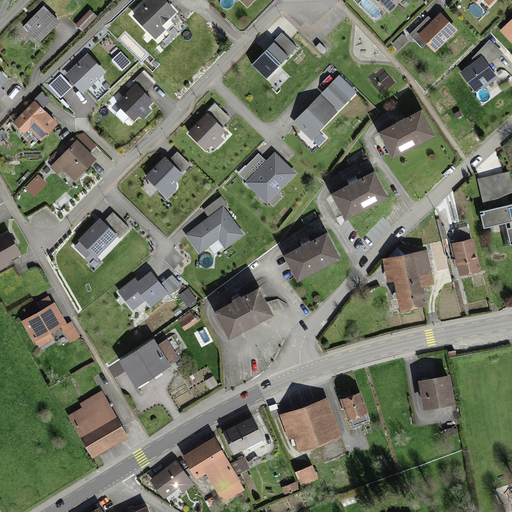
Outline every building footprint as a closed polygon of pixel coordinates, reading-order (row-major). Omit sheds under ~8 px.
[(143,0),(126,17),(152,44),(180,18),(169,6),(175,0),(143,0)] [(379,0),(391,12),(397,6),(394,2),(396,0),(379,0)] [(42,10),(26,26),(42,41),(58,24),(42,10)] [(89,12),(77,25),(83,31),(95,18),(89,12)] [(460,34),(443,14),(431,24),(420,33),(430,45),(438,53),(460,34)] [(420,33),(431,24),(428,21),(409,37),(421,52),(430,45),(420,33)] [(511,22),(501,33),(511,43),(511,22)] [(280,36),(250,70),(267,85),(297,51),(280,36)] [(88,55),(65,77),(83,95),(105,74),(88,55)] [(482,59),(461,75),(478,97),(499,81),(482,59)] [(0,70),(0,100),(7,94),(1,88),(10,80),(0,70)] [(142,75),(112,106),(133,126),(155,108),(146,97),(155,87),(142,75)] [(334,83),(293,125),(310,141),(349,101),(334,83)] [(41,96),(13,124),(24,134),(28,130),(40,143),(57,126),(42,112),(49,105),(41,96)] [(214,107),(186,138),(207,157),(227,135),(221,130),(229,121),(214,107)] [(426,114),(382,134),(392,155),(436,135),(426,114)] [(76,143),(50,167),(57,175),(64,169),(73,180),(93,161),(76,143)] [(161,157),(142,180),(167,200),(193,169),(175,154),(168,163),(161,157)] [(273,155),(244,184),(266,205),(295,176),(273,155)] [(511,188),(508,172),(478,179),(485,211),(480,212),(484,229),(506,224),(511,245),(511,244),(511,204),(493,209),(491,200),(511,194),(511,188)] [(378,176),(336,195),(347,219),(389,199),(378,176)] [(243,236),(223,208),(186,234),(200,253),(217,241),(224,250),(243,236)] [(79,242),(74,247),(90,263),(88,265),(94,271),(102,262),(97,257),(118,237),(120,239),(129,229),(113,213),(104,222),(99,217),(77,240),(79,242)] [(466,219),(449,224),(462,277),(479,273),(466,219)] [(7,233),(0,236),(0,269),(9,265),(7,262),(20,255),(7,233)] [(330,237),(286,257),(297,280),(341,260),(330,237)] [(402,312),(426,307),(422,287),(433,284),(426,252),(382,262),(387,283),(395,281),(402,312)] [(135,277),(116,295),(133,313),(145,303),(151,311),(182,287),(172,275),(160,283),(150,272),(139,281),(135,277)] [(260,290),(218,313),(232,339),(274,316),(260,290)] [(43,312),(23,322),(37,348),(65,334),(70,344),(78,341),(69,325),(67,326),(52,298),(40,304),(43,312)] [(153,342),(120,363),(135,387),(168,366),(153,342)] [(451,377),(420,382),(424,408),(455,403),(451,377)] [(360,396),(341,402),(347,420),(366,414),(360,396)] [(74,424),(93,457),(127,438),(104,398),(84,410),(87,416),(74,424)] [(326,401),(283,417),(297,454),(340,437),(326,401)] [(252,419),(225,433),(236,455),(263,441),(252,419)] [(238,482),(215,439),(185,456),(198,480),(209,474),(219,493),(238,482)] [(176,463),(152,480),(164,498),(180,487),(183,492),(192,485),(176,463)] [(312,467),(296,474),(301,485),(317,478),(312,467)] [(295,484),(282,489),(285,496),(297,491),(295,484)]
